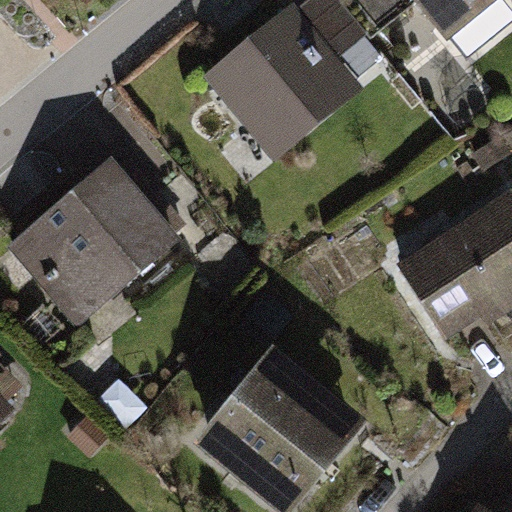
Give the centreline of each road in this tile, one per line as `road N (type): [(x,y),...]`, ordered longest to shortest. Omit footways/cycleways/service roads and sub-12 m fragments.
road 1 (residential): [(0,131),(162,0)]
road 2 (residential): [(511,411),(401,511)]
